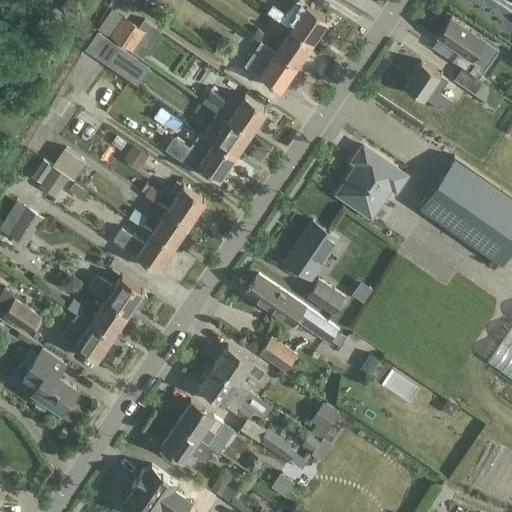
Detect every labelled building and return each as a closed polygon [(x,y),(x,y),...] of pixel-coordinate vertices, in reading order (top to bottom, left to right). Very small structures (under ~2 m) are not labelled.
[(305,2),(289,26),(313,42),(329,18),(305,2)] [(268,13),(280,21),(285,12),(274,5),(268,13)] [(110,36),(132,51),(146,32),(123,16),(110,36)] [(452,59),(479,77),(486,67),(485,66),(472,58),(485,39),(451,16),(438,36),(459,50),(453,58),(452,58),(452,59)] [(297,65),(313,42),(289,26),(273,49),(297,65)] [(252,36),(264,45),(270,36),(258,28),(252,36)] [(115,58),(113,61),(130,72),(138,60),(128,53),(122,49),(115,58)] [(257,73),(264,78),(281,89),(297,65),(273,49),(265,61),(257,55),(254,59),(242,50),(236,59),(248,67),(249,66),(258,72),(257,73)] [(444,111),(452,99),(440,92),(448,78),(421,60),(405,84),(435,105),(444,111)] [(454,78),(495,106),(503,95),(462,67),(454,78)] [(226,119),(251,132),(267,109),(245,93),(235,107),(209,89),(201,100),(218,113),(226,119)] [(159,108),(176,122),(183,114),(166,100),(159,108)] [(235,156),(251,132),(226,119),(218,113),(203,133),(204,133),(212,140),(235,156)] [(189,151),(198,140),(182,127),(173,138),(189,151)] [(212,140),(196,163),(219,179),(235,156),(212,140)] [(139,169),(148,155),(133,144),(123,158),(139,169)] [(358,163),(357,165),(358,166),(353,173),(352,172),(338,193),(371,215),(391,186),(396,189),(406,174),(363,145),(353,160),(358,163)] [(65,146),(52,164),(74,179),(86,161),(65,146)] [(149,156),(142,167),(152,174),(159,162),(149,156)] [(511,249),(511,195),(454,156),(419,205),(452,228),(502,264),(511,249)] [(44,159),(33,174),(43,180),(39,186),(55,197),(69,176),(44,159)] [(167,207),(190,223),(206,199),(183,184),(167,207)] [(144,195),(156,202),(162,193),(150,185),(144,195)] [(44,216),(26,205),(9,233),(13,235),(26,243),(44,216)] [(190,223),(167,207),(151,230),(174,246),(190,223)] [(148,217),(134,208),(129,216),(141,225),(148,217)] [(313,219),(285,260),(310,277),(338,236),(313,219)] [(174,246),(151,230),(143,242),(133,235),(132,238),(120,231),(114,240),(135,254),(158,270),(174,246)] [(369,293),(379,279),(367,271),(357,285),(369,293)] [(339,328),(304,304),(259,273),(246,291),(290,323),(295,317),(330,342),(331,340),(339,345),(345,336),(337,330),(339,328)] [(89,287),(106,298),(128,313),(134,304),(137,307),(141,307),(147,297),(146,294),(143,292),(144,289),(123,275),(114,288),(96,276),(89,287)] [(334,313),(343,319),(354,303),(319,278),(307,295),(333,314),(334,313)] [(0,293),(0,312),(3,315),(29,332),(41,315),(14,297),(15,296),(3,289),(0,293)] [(68,307),(76,313),(79,315),(80,314),(85,306),(74,298),(68,307)] [(128,313),(106,298),(90,321),(91,321),(112,336),(128,313)] [(61,336),(80,349),(96,360),(112,336),(91,321),(90,321),(80,314),(79,315),(76,313),(68,325),(61,336)] [(511,324),(486,361),(511,379),(511,324)] [(261,352),(285,369),(296,353),(272,336),(261,352)] [(259,379),(266,370),(228,344),(213,366),(237,381),(245,370),(259,379)] [(32,390),(62,410),(78,387),(58,374),(65,363),(42,347),(27,370),(40,379),(32,390)] [(361,367),(372,374),(381,360),(370,353),(361,367)] [(384,380),(413,397),(424,379),(395,362),(384,380)] [(237,381),(213,366),(199,387),(222,403),(236,412),(242,403),(250,391),(237,381)] [(216,430),(215,429),(222,420),(191,399),(175,421),(207,443),(216,430)] [(311,419),(327,429),(339,411),(323,400),(311,419)] [(242,403),(236,412),(246,419),(249,415),(252,410),(242,403)] [(160,444),(192,466),(198,456),(206,461),(215,448),(207,443),(175,421),(160,444)] [(260,441),(289,459),(295,450),(289,446),(291,442),(268,427),(260,441)] [(319,440),(308,433),(301,444),(312,450),(319,440)] [(246,467),(253,472),(260,468),(261,460),(254,455),(246,458),(246,467)] [(174,511),(185,497),(173,488),(177,481),(152,464),(147,471),(143,468),(132,485),(136,487),(125,504),(135,511),(134,511),(157,511),(162,505),(171,511),(174,511)] [(280,472),(271,486),(285,495),(294,482),(280,472)] [(220,474),(211,488),(221,494),(230,480),(220,474)]
